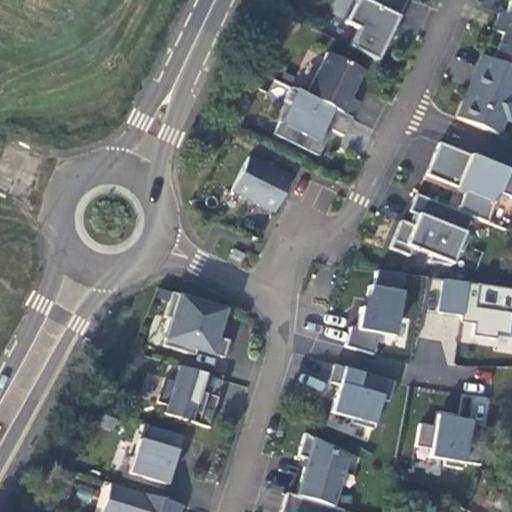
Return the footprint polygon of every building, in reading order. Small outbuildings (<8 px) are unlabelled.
[(375,60),(405,0),(354,0),(344,23),(356,29),(347,47),(375,60)] [(511,19),(511,0),(508,0),(502,16),(511,19)] [(511,19),(502,16),(498,14),(492,30),(502,34),(492,60),(511,68),(511,19)] [(350,98),(363,71),(325,53),(305,95),(350,118),(358,103),(350,98)] [(509,122),(511,114),(511,68),(492,60),(481,56),(474,72),(477,73),(470,90),(467,88),(456,118),(497,135),(503,119),(509,122)] [(470,90),(477,73),(474,72),(467,88),(470,90)] [(342,136),(350,118),(305,95),(294,90),(271,135),(316,157),(329,130),(342,136)] [(511,173),(438,143),(425,175),(464,191),(456,211),(469,217),(485,223),(497,193),(511,198),(511,173)] [(273,210),(289,179),(246,158),(230,189),(273,210)] [(463,232),(469,217),(456,211),(415,195),(408,212),(416,215),(412,226),(399,221),(388,249),(408,257),(411,249),(430,256),(427,263),(450,265),(457,250),(461,252),(468,235),(463,232)] [(391,337),(403,274),(375,270),(372,287),(368,287),(366,298),(362,298),(360,309),(359,309),(355,330),(349,329),(344,347),(371,355),(377,335),(391,337)] [(511,289),(442,279),(437,313),(459,317),(458,323),(472,325),(471,336),(494,339),(495,335),(511,336),(511,289)] [(216,336),(226,310),(171,292),(163,318),(169,320),(161,345),(193,355),(195,350),(222,358),(228,340),(216,336)] [(387,402),(393,382),(332,364),(327,382),(337,385),(330,413),(350,419),(349,423),(371,430),(379,400),(387,402)] [(217,398),(223,381),(178,367),(173,381),(164,378),(155,403),(165,406),(163,415),(208,428),(213,410),(202,407),(206,394),(217,398)] [(213,410),(217,398),(206,394),(202,407),(213,410)] [(478,466),(485,426),(469,423),(469,421),(435,415),(433,426),(418,424),(414,447),(429,449),(427,457),(443,460),(442,466),(460,470),(462,463),(478,466)] [(164,485),(181,436),(143,425),(127,474),(164,485)] [(331,507),(346,460),(304,435),(297,457),(306,459),(295,496),(331,507)] [(178,511),(180,506),(109,483),(99,511),(178,511)] [(502,511),(507,511),(511,500),(488,491),(483,504),(489,506),(502,511)] [(340,511),(341,510),(331,507),(295,496),(285,493),(279,511),(340,511)]
